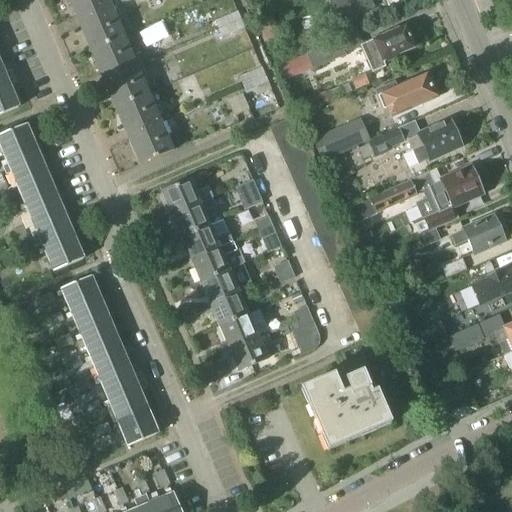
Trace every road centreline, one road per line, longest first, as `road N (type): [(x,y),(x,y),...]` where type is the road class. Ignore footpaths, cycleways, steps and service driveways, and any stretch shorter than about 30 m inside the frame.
road 1 (residential): [(222,511),(112,249),(120,220),(28,0)]
road 2 (residential): [(337,511),(511,424)]
road 3 (residential): [(511,129),(454,0)]
